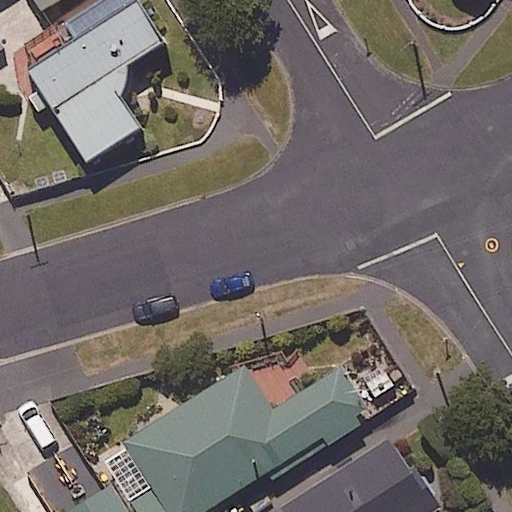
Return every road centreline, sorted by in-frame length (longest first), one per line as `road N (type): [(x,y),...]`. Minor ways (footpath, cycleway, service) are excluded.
road 1 (residential): [(0,306),(405,181)]
road 2 (residential): [(405,181),(289,0)]
road 3 (residential): [(511,349),(405,181)]
road 4 (residential): [(405,181),(511,123)]
